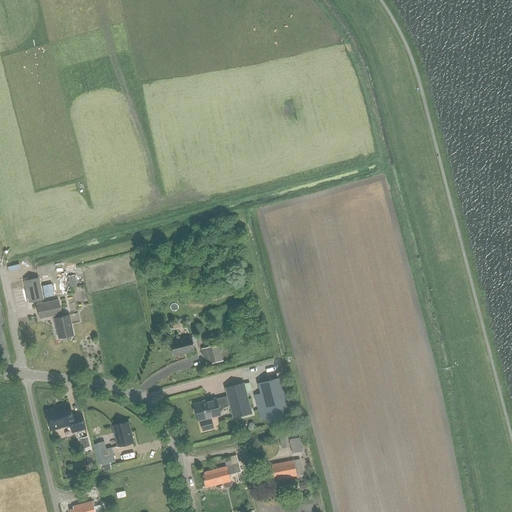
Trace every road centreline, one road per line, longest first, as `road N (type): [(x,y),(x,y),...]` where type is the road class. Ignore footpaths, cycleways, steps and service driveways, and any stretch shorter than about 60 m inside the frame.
road 1 (unclassified): [(176,449),(161,415),(121,387),(24,377)]
road 2 (residential): [(56,511),(24,377)]
